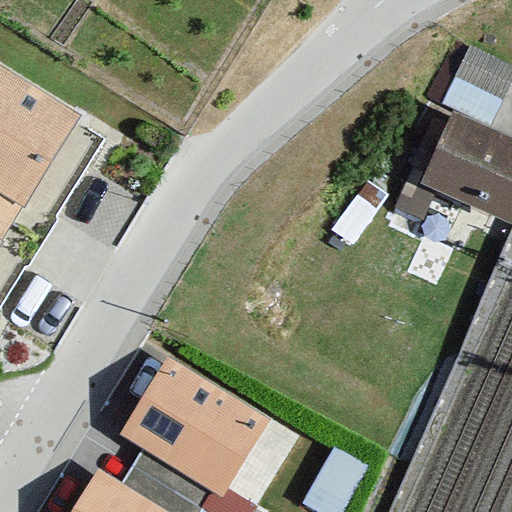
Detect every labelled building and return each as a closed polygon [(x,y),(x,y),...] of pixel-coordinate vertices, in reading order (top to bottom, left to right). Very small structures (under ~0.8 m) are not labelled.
[(55,0),(82,20),(96,0),(55,0)] [(511,67),(480,50),(460,86),(511,115),(511,67)] [(92,119),(0,63),(0,227),(23,240),(92,119)] [(511,142),(463,119),(420,209),(505,250),(511,253),(511,142)] [(0,279),(23,240),(0,227),(0,279)] [(261,426),(177,375),(134,446),(218,497),(261,426)] [(311,499),(334,511),(345,511),(372,461),(340,444),(311,499)] [(151,511),(109,486),(93,511),(151,511)]
